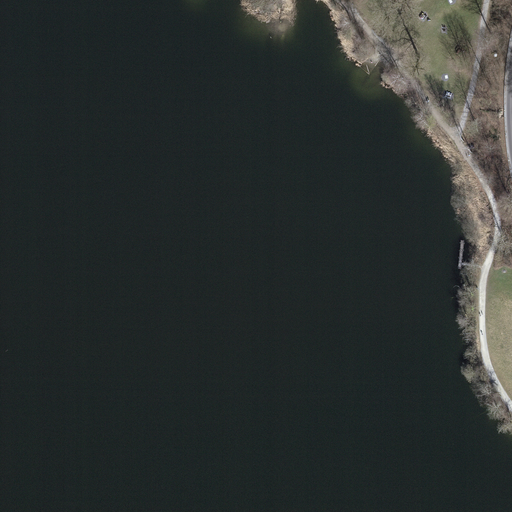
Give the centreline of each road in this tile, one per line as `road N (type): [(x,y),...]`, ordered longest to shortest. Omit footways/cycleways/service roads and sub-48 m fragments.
road 1 (track): [(511,405),(483,340),(483,278),(499,227),(496,210),(458,140)]
road 2 (track): [(458,140),(487,0)]
